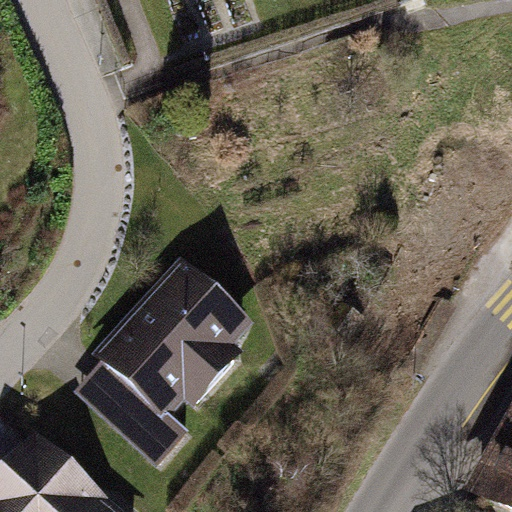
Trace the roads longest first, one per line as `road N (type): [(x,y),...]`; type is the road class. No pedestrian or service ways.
road 1 (residential): [(44,0),(91,118),(100,166),(95,226),(76,276),(0,368)]
road 2 (tertiary): [(380,511),(433,417),(511,316)]
